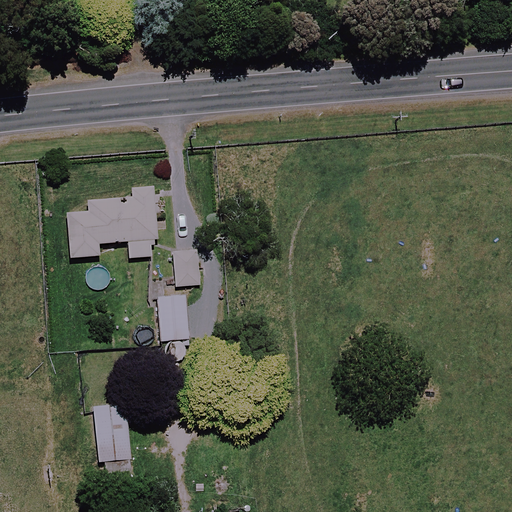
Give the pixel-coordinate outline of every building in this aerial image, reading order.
[(154,240),(152,190),(131,191),(131,201),(88,203),(89,215),(67,216),(69,261),(98,259),(98,246),(127,244),(127,261),(150,260),(149,241),(154,240)] [(197,257),(173,258),(174,280),(163,280),(163,289),(199,288),(197,257)] [(187,342),(185,298),(158,299),(159,343),(187,342)] [(183,347),(163,348),(165,364),(184,363),(183,347)] [(123,430),(121,407),(92,410),(97,463),(129,460),(126,430),(123,430)] [(237,444),(205,448),(212,511),(237,511),(245,511),(237,444)]
